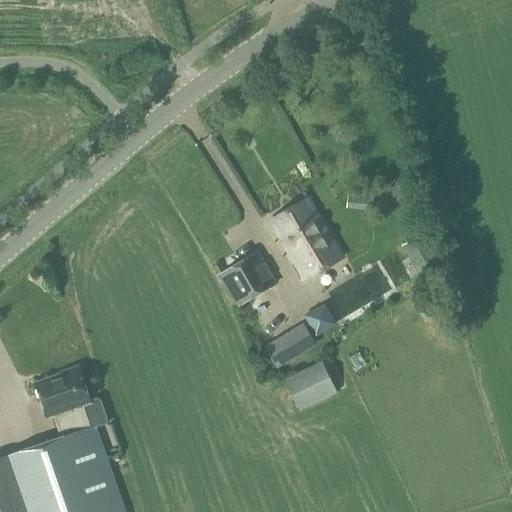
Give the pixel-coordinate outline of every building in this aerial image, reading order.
[(405,196),(395,181),(370,196),(380,212),(405,196)] [(308,199),(270,222),(305,280),(343,257),(308,199)] [(424,233),(403,246),(409,257),(430,244),(424,233)] [(276,284),(257,252),(219,276),(237,308),(276,284)] [(337,326),(326,303),(303,315),(315,338),(337,326)] [(303,323),(262,348),(276,370),(317,346),(303,323)] [(285,380),(299,410),(336,392),(321,362),(285,380)] [(61,438),(0,458),(0,511),(124,511),(96,428),(106,424),(107,421),(101,401),(97,399),(90,402),(78,367),(61,373),(63,375),(37,384),(48,418),(53,416),(61,438)]
